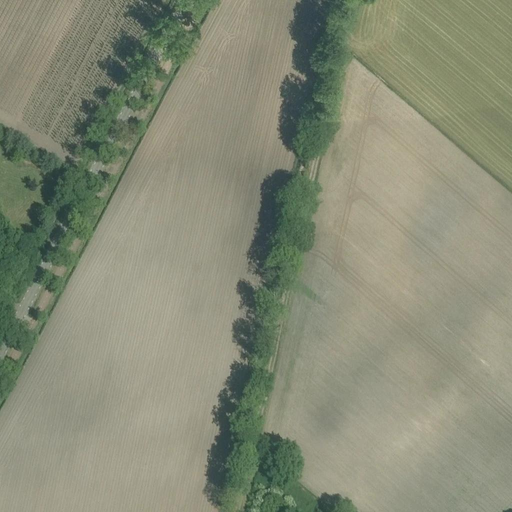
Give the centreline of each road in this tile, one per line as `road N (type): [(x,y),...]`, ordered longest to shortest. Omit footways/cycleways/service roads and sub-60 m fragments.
road 1 (track): [(349,0),(233,511)]
road 2 (tertiary): [(0,353),(185,0)]
